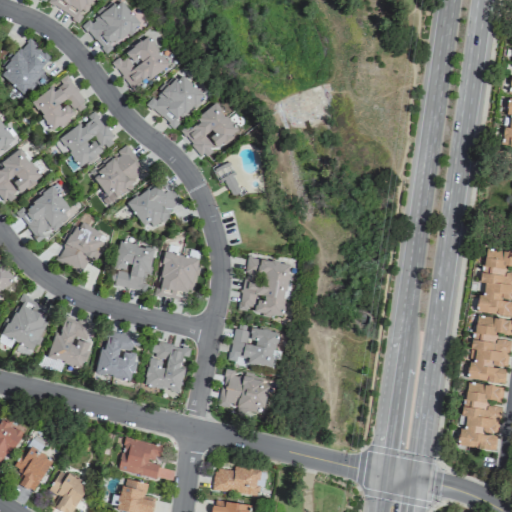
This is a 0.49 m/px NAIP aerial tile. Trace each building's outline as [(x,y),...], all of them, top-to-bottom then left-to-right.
[(92,0),(47,0),(46,2),(77,23),(92,0)] [(139,24),(117,0),(90,24),(87,19),(80,26),(105,54),(139,24)] [(129,89),(146,77),(148,79),(167,66),(146,36),(110,61),(129,89)] [(0,69),(0,75),(20,94),(51,61),(28,39),(0,69)] [(205,101),(183,72),(142,101),(151,115),(156,111),(168,127),(205,101)] [(30,101),(50,132),(75,116),(73,114),(86,106),(66,75),(57,80),(59,83),(30,101)] [(511,145),(511,99),(506,99),(505,116),(509,117),(508,128),(502,127),(501,137),(510,138),(509,146),(511,145)] [(199,159),(213,149),(237,133),(216,103),(178,129),(199,159)] [(75,167),(100,154),(97,148),(111,142),(98,116),(78,126),(52,139),(60,154),(67,150),(75,167)] [(0,146),(12,137),(0,123),(0,146)] [(107,203),(132,187),(130,185),(145,175),(127,148),(88,174),(107,203)] [(0,161),(0,200),(2,203),(14,195),(40,179),(21,149),(0,161)] [(217,183),(223,181),(229,197),(240,192),(227,162),(211,168),(217,183)] [(141,227),(148,222),(152,228),(166,218),(163,213),(178,203),(170,190),(161,197),(153,184),(125,202),(141,227)] [(34,241),(71,218),(53,188),(16,211),(34,241)] [(106,240),(80,221),(54,257),(77,274),(88,259),(91,261),(106,240)] [(152,248),(116,242),(111,271),(110,270),(108,285),(145,291),(152,248)] [(511,250),(482,249),(480,283),(483,283),(482,296),(476,295),(475,313),(511,315),(511,308),(511,272),(503,272),(503,267),(511,267),(511,250)] [(154,296),(177,300),(178,292),(191,294),(197,258),(161,252),(154,296)] [(279,317),(289,264),(246,256),(242,276),(247,277),(245,289),(240,288),(237,306),(253,309),(252,312),(279,317)] [(0,290),(12,278),(0,266),(0,290)] [(51,309),(19,295),(1,336),(32,350),(51,309)] [(45,358),(82,367),(93,323),(63,316),(58,335),(51,334),(45,358)] [(465,379),(503,384),(505,368),(509,341),(495,339),(495,333),(508,334),(510,321),(474,316),(469,350),(473,350),(472,361),(467,361),(465,379)] [(245,363),(269,368),(276,332),(233,324),(226,360),(234,361),(235,356),(245,358),(245,363)] [(93,374),(129,380),(136,338),(105,332),(102,349),(98,348),(93,374)] [(179,392),(187,348),(150,341),(142,385),(179,392)] [(265,413),(271,378),(224,371),(221,386),(219,386),(216,406),(265,413)] [(500,407),(485,405),(486,399),(500,401),(502,387),(465,383),(460,416),(464,417),(462,429),(458,429),(456,445),(493,450),(495,434),(496,434),(500,407)] [(0,465),(21,429),(1,416),(0,417),(0,465)] [(153,479),(157,464),(154,463),(158,446),(124,437),(115,469),(153,479)] [(13,468),(23,475),(17,483),(31,492),(51,460),(27,445),(13,468)] [(211,490),(255,494),(258,469),(232,466),(232,470),(213,469),(211,490)] [(58,511),(72,511),(85,483),(56,471),(48,491),(59,496),(53,510),(58,511)] [(143,495),(146,484),(123,478),(114,509),(127,511),(149,511),(154,498),(143,495)] [(247,511),(249,505),(211,500),(209,511),(247,511)]
